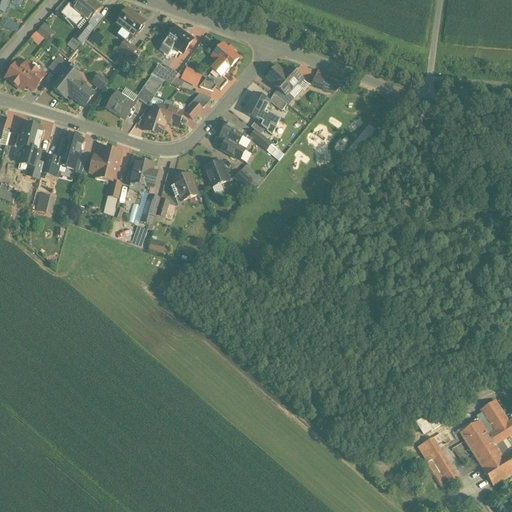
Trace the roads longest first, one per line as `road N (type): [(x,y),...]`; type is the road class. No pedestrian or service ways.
road 1 (residential): [(0,99),(175,150),(196,138),(272,47)]
road 2 (unclassified): [(424,101),(272,47)]
road 3 (unclassified): [(272,47),(144,0)]
